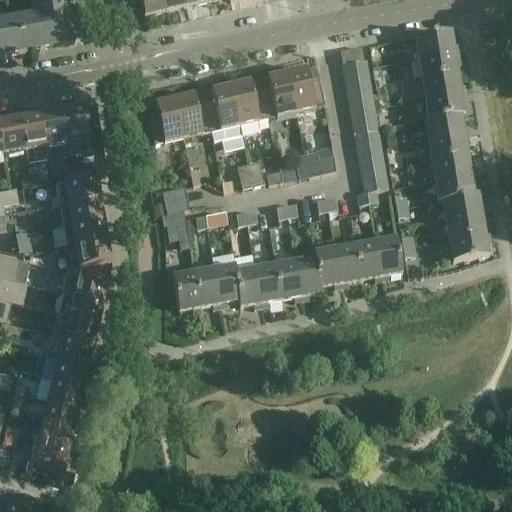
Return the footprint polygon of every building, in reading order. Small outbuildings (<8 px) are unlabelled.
[(28,0),(31,12),(66,6),(65,0),(28,0)] [(165,16),(161,0),(138,0),(143,21),(165,16)] [(183,0),(161,0),(165,16),(186,11),(183,0)] [(206,0),(183,0),(186,11),(208,7),(206,0)] [(74,49),(70,26),(66,6),(31,12),(32,19),(17,21),(23,51),(37,49),(38,55),(74,49)] [(17,21),(0,24),(0,50),(2,61),(24,57),(17,21)] [(414,44),(418,66),(457,58),(456,51),(452,51),(450,38),(414,44)] [(339,57),(342,70),(363,66),(361,53),(339,57)] [(418,66),(421,84),(456,78),(454,66),(458,66),(457,58),(418,66)] [(342,70),(344,82),(367,78),(365,66),(342,70)] [(305,75),(286,79),(295,119),(324,113),(317,83),(307,85),(305,75)] [(344,82),(346,94),(369,90),(367,78),(344,82)] [(421,84),(425,104),(464,98),(463,91),(459,92),(456,78),(421,84)] [(269,94),(260,96),(267,125),(295,119),(286,79),(266,83),(269,94)] [(249,87),(230,92),(238,132),(267,125),(260,96),(251,98),(249,87)] [(346,94),(348,106),(371,102),(369,90),(346,94)] [(213,106),(204,108),(210,138),(212,147),(240,141),(238,132),(230,92),(210,96),(213,106)] [(423,127),(459,121),(463,120),(461,106),(465,106),(464,98),(425,104),(429,125),(423,126),(423,127)] [(193,100),(173,104),(182,144),(210,138),(204,108),(195,110),(193,100)] [(348,106),(350,117),(373,113),(371,102),(348,106)] [(182,144),(173,104),(154,109),(156,119),(147,121),(154,151),(182,144)] [(84,112),(62,116),(68,148),(88,144),(91,157),(103,154),(99,131),(87,133),(84,112)] [(350,117),(352,128),(375,124),(373,113),(350,117)] [(62,116),(41,119),(46,151),(68,148),(62,116)] [(20,123),(25,155),(27,168),(48,164),(46,151),(41,119),(20,123)] [(316,140),(330,140),(330,121),(316,121),(316,140)] [(423,127),(427,147),(467,140),(466,132),(462,133),(459,121),(423,127)] [(0,142),(3,159),(25,155),(20,123),(0,126),(0,142)] [(352,128),(354,141),(377,137),(375,124),(352,128)] [(354,141),(356,152),(379,148),(377,137),(354,141)] [(427,147),(430,166),(466,160),(464,148),(468,147),(467,140),(427,147)] [(356,152),(358,164),(381,160),(379,148),(356,152)] [(315,158),(304,161),(309,183),(335,178),(332,162),(317,166),(315,158)] [(358,164),(360,176),(383,172),(381,160),(358,164)] [(430,166),(434,187),(474,180),(472,172),(468,173),(466,160),(430,166)] [(309,183),(304,161),(293,163),(298,186),(309,183)] [(79,162),(70,163),(73,180),(82,179),(79,162)] [(73,180),(70,163),(61,165),(64,182),(73,180)] [(258,168),(247,171),(252,193),(263,191),(258,168)] [(252,193),(247,171),(236,173),(241,196),(252,193)] [(360,176),(362,187),(385,183),(383,172),(360,176)] [(266,180),(268,191),(281,189),(279,178),(266,180)] [(38,179),(29,180),(31,193),(40,191),(38,179)] [(31,193),(29,180),(20,182),(22,194),(31,193)] [(434,187),(437,206),(473,200),(471,188),(475,187),(474,180),(434,187)] [(60,210),(60,211),(99,204),(96,181),(56,188),(58,202),(51,202),(53,211),(60,210)] [(364,199),(366,199),(387,195),(385,183),(362,187),(364,199)] [(161,199),(164,209),(186,204),(184,193),(161,199)] [(0,197),(0,221),(4,221),(2,211),(17,209),(15,195),(0,197)] [(376,197),(366,199),(368,210),(377,207),(376,197)] [(366,199),(364,199),(356,201),(359,212),(368,210),(366,199)] [(441,208),(445,226),(484,219),(483,212),(479,213),(477,199),(473,200),(437,206),(438,208),(441,208)] [(394,204),(395,214),(407,212),(406,202),(394,204)] [(60,211),(64,232),(103,226),(99,204),(60,211)] [(186,204),(164,209),(166,221),(174,219),(189,216),(186,204)] [(335,204),(325,206),(327,217),(337,215),(335,204)] [(327,217),(325,206),(316,207),(318,218),(327,217)] [(295,211),(285,212),(287,224),(297,222),(295,211)] [(287,224),(285,212),(275,214),(277,225),(287,224)] [(407,212),(395,214),(397,224),(409,222),(407,212)] [(255,218),(245,219),(247,230),(257,229),(255,218)] [(174,219),(166,221),(164,221),(167,232),(176,230),(174,219)] [(247,230),(245,219),(235,221),(237,232),(247,230)] [(445,226),(448,246),(484,240),(482,228),(486,227),(484,219),(445,226)] [(214,221),(204,222),(206,234),(216,232),(214,221)] [(206,234),(204,222),(194,224),(196,235),(206,234)] [(74,252),(74,253),(107,247),(103,226),(64,232),(67,253),(74,252)] [(15,240),(17,249),(29,247),(28,238),(15,240)] [(484,240),(448,246),(452,267),(487,261),(485,248),(489,247),(488,239),(484,240)] [(400,244),(402,254),(414,252),(412,242),(400,244)] [(395,244),(374,248),(382,289),(386,288),(385,282),(401,279),(395,244)] [(76,279),(88,282),(108,286),(111,272),(107,247),(74,253),(78,274),(76,279)] [(374,248),(354,251),(360,286),(375,284),(376,290),(382,289),(374,248)] [(354,251),(334,254),(342,296),(346,295),(345,289),(360,286),(354,251)] [(414,252),(402,254),(404,264),(415,262),(414,252)] [(314,258),(315,264),(317,264),(322,293),(335,291),(336,297),(342,296),(334,254),(314,258)] [(0,261),(0,284),(14,288),(14,286),(19,266),(0,261)] [(315,264),(295,268),(302,306),(306,306),(305,302),(321,299),(320,293),(322,293),(317,264),(315,264)] [(295,268),(275,271),(281,306),(295,304),(296,307),(302,306),(295,268)] [(235,271),(213,275),(220,316),(225,315),(224,310),(238,307),(239,307),(234,278),(236,278),(235,271)] [(275,271),(255,275),(262,313),(266,313),(265,309),(281,306),(275,271)] [(213,275),(193,278),(199,314),(200,314),(214,311),(215,317),(220,316),(213,275)] [(255,275),(236,278),(234,278),(239,307),(238,307),(239,313),(255,310),(256,314),(262,313),(255,275)] [(61,299),(103,309),(108,286),(88,282),(76,279),(66,277),(61,299)] [(199,314),(193,278),(172,282),(178,317),(191,315),(192,321),(201,320),(200,314),(199,314)] [(0,284),(0,307),(10,310),(10,309),(22,312),(27,290),(14,286),(14,288),(0,284)] [(56,320),(98,330),(103,309),(61,299),(55,304),(54,313),(56,320)] [(0,328),(6,330),(10,310),(0,307),(0,328)] [(56,320),(52,341),(51,342),(93,352),(98,330),(56,320)] [(45,361),(45,362),(88,372),(93,352),(51,342),(52,341),(48,340),(44,361),(45,361)] [(52,385),(51,386),(83,394),(88,372),(45,362),(41,382),(52,385)] [(0,381),(8,384),(12,372),(0,368),(0,381)] [(51,386),(46,408),(78,415),(83,394),(51,386)] [(16,390),(14,400),(26,403),(28,393),(16,390)] [(26,403),(14,400),(12,408),(24,411),(26,403)] [(46,408),(42,428),(73,436),(78,415),(46,408)] [(42,428),(37,449),(68,457),(73,436),(42,428)] [(7,432),(4,442),(16,445),(19,435),(7,432)] [(16,445),(4,442),(2,450),(15,453),(16,445)] [(68,457),(37,449),(36,452),(24,449),(20,468),(64,478),(68,457)] [(8,500),(5,511),(38,511),(40,507),(8,500)]
